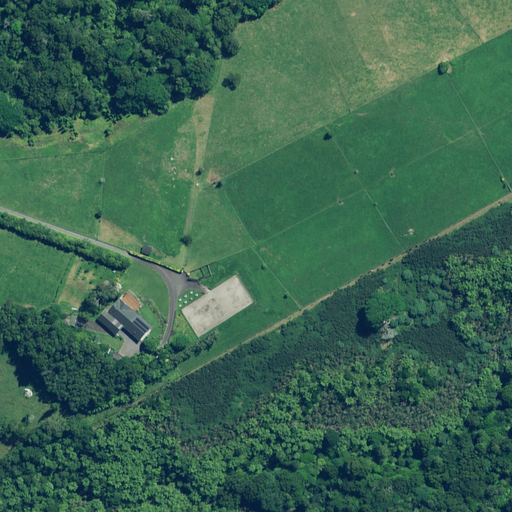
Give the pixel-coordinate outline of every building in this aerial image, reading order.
[(151,248),(143,245),(141,252),(149,255),(151,248)] [(152,326),(120,298),(109,311),(106,308),(97,318),(116,334),(123,326),(140,340),(152,326)] [(76,316),(66,314),(65,324),(74,325),(76,316)] [(105,346),(98,341),(95,345),(101,351),(105,346)] [(26,386),(20,391),(26,397),(31,392),(26,386)]
